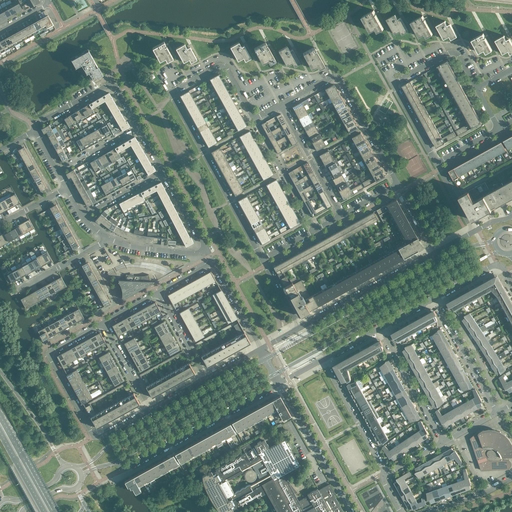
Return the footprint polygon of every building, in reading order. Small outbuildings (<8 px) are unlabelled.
[(19,4),(17,0),(12,3),(14,6),(16,12),(21,9),(19,4)] [(14,6),(12,3),(11,3),(7,5),(9,9),(12,14),(16,12),(14,6)] [(9,9),(7,5),(7,6),(2,8),(4,12),(7,17),(12,14),(9,9)] [(383,26),(376,14),(378,13),(379,13),(378,11),(377,12),(375,13),(374,10),(372,11),(362,17),(371,32),(376,29),(378,32),(384,29),(383,26)] [(407,29),(403,22),(401,17),(398,19),(396,14),(387,19),(395,34),(401,31),(402,35),(409,31),(407,29)] [(48,15),(0,41),(0,42),(5,39),(10,37),(15,34),(19,32),(24,29),(29,26),(34,24),(38,21),(43,19),(48,16),(53,25),(54,25),(48,15)] [(432,32),(425,20),(424,18),(423,15),(421,16),(411,22),(420,37),(425,34),(427,37),(433,34),(432,32)] [(48,27),(49,29),(53,27),(52,25),(53,25),(51,20),(48,16),(43,19),(46,23),(47,25),(48,27)] [(43,30),(45,32),(49,30),(49,29),(48,27),(47,25),(46,23),(43,19),(39,21),(38,21),(41,26),(42,27),(43,30)] [(38,21),(37,22),(34,24),(36,28),(37,30),(38,32),(38,33),(43,30),(42,27),(41,26),(38,21)] [(456,35),(453,28),(450,24),(448,25),(447,23),(445,21),(436,26),(444,39),(449,36),(451,40),(457,36),(456,35)] [(34,24),(30,26),(29,26),(31,31),(32,33),(34,35),(38,33),(38,32),(37,30),(36,28),(34,24)] [(0,54),(1,54),(0,51),(46,26),(47,28),(54,25),(53,25),(52,25),(48,27),(47,25),(42,27),(37,30),(32,33),(28,35),(23,38),(18,41),(13,43),(9,46),(4,48),(0,50),(0,52),(0,53),(1,53),(0,53),(0,54)] [(29,26),(28,27),(24,29),(27,33),(28,35),(29,38),(34,35),(32,33),(31,31),(29,26)] [(24,29),(20,31),(19,32),(22,36),(23,38),(24,40),(29,38),(28,35),(27,33),(24,29)] [(19,32),(18,32),(15,34),(17,39),(18,41),(19,43),(20,43),(24,40),(23,38),(22,36),(19,32)] [(491,48),(486,37),(485,36),(483,33),(482,34),(472,40),(479,53),(485,50),(486,53),(493,50),(491,48)] [(15,34),(11,36),(10,37),(12,41),(13,43),(15,45),(15,46),(20,43),(19,43),(18,41),(17,39),(15,34)] [(511,53),(511,43),(511,42),(509,38),(506,40),(506,38),(504,35),(495,40),(503,54),(508,51),(510,55),(511,53)] [(10,37),(9,37),(5,39),(8,44),(9,46),(10,48),(15,46),(15,45),(13,43),(12,41),(10,37)] [(5,39),(1,42),(0,42),(3,46),(4,48),(5,51),(10,48),(9,46),(8,44),(5,39)] [(166,46),(166,45),(165,44),(164,42),(163,42),(162,43),(161,43),(160,44),(152,48),(160,61),(165,58),(167,62),(173,58),(172,56),(171,55),(166,46)] [(246,49),(243,51),(242,51),(241,49),(242,49),(241,47),(240,45),(239,42),(230,47),(238,61),(243,58),(245,61),(251,58),(250,56),(250,55),(246,49)] [(270,64),(276,61),(274,58),(274,57),(268,46),(267,45),(265,42),(264,43),(263,43),(263,44),(261,44),(254,49),(262,64),(268,61),(270,64)] [(189,52),(188,53),(187,51),(188,50),(187,48),(186,47),(185,44),(176,49),(183,62),(189,59),(191,63),(197,60),(196,58),(196,57),(195,57),(192,51),(192,50),(192,51),(189,52)] [(290,51),(289,49),(287,46),(278,51),(287,66),(292,63),(294,67),(300,63),(299,61),(298,60),(295,53),(294,54),(291,55),(290,56),(290,54),(291,53),(290,51)] [(316,51),(316,50),(314,47),(313,48),(312,48),(312,49),(310,49),(303,54),(311,68),(316,65),(318,69),(324,66),(323,63),(323,62),(316,51)] [(103,75),(98,66),(97,67),(88,49),(71,59),(73,63),(75,66),(76,68),(80,66),(82,68),(83,67),(87,74),(89,73),(91,76),(93,80),(102,75),(103,75)] [(440,71),(452,65),(451,65),(450,65),(448,62),(450,61),(449,60),(447,61),(436,67),(437,67),(440,71)] [(442,76),(454,70),(454,69),(453,70),(451,67),(452,66),(452,65),(440,71),(442,76)] [(445,81),(457,74),(455,75),(454,72),(455,71),(454,70),(442,76),(445,81)] [(458,129),(442,101),(426,73),(424,74),(456,131),(458,129)] [(212,83),(221,79),(218,74),(210,79),(212,83)] [(448,86),(459,79),(458,79),(456,76),(458,76),(457,74),(445,81),(448,86)] [(214,87),(223,82),(221,79),(212,83),(214,87)] [(450,90),(462,84),(462,83),(461,84),(459,81),(460,80),(459,79),(448,86),(450,90)] [(413,86),(411,82),(412,81),(411,81),(402,86),(404,89),(404,88),(406,90),(413,86)] [(216,91),(225,86),(223,82),(214,87),(216,91)] [(327,94),(336,89),(334,84),(325,89),(327,94)] [(453,95),(465,89),(464,88),(463,89),(461,86),(463,85),(462,84),(450,90),(453,95)] [(218,95),(227,90),(225,86),(216,91),(218,95)] [(413,86),(406,90),(404,91),(405,91),(406,94),(407,93),(408,95),(416,91),(413,86)] [(330,98),(339,93),(336,89),(327,94),(330,98)] [(466,94),(464,91),(465,90),(465,89),(453,95),(455,100),(466,94)] [(221,99),(229,94),(227,90),(218,95),(221,99)] [(182,100),(191,95),(189,91),(180,96),(182,100)] [(416,91),(408,95),(406,96),(407,96),(409,98),(410,98),(411,100),(418,95),(416,91)] [(112,97),(109,93),(102,96),(105,101),(112,97)] [(332,102),(341,98),(339,93),(330,98),(332,102)] [(458,105),(470,98),(468,98),(467,95),(468,95),(467,93),(466,94),(455,100),(458,105)] [(223,103),(232,98),(229,94),(221,99),(223,103)] [(184,104),(193,99),(191,95),(182,100),(184,104)] [(421,100),(418,95),(411,100),(409,101),(410,100),(411,103),(412,103),(413,104),(421,100)] [(105,101),(102,96),(96,100),(99,105),(105,101)] [(225,107),(234,102),(232,98),(223,103),(225,107)] [(334,107),(343,102),(341,98),(332,102),(334,107)] [(461,109),(473,103),(472,102),(471,103),(469,100),(471,99),(470,98),(458,105),(461,109)] [(187,108),(195,103),(193,99),(184,104),(187,108)] [(99,105),(96,100),(89,104),(92,109),(99,105)] [(421,100),(413,104),(412,105),(412,106),(413,105),(414,108),(415,107),(416,109),(424,105),(421,100)] [(116,105),(114,101),(107,105),(110,109),(116,105)] [(227,111),(236,106),(234,102),(225,107),(227,111)] [(295,111),(304,106),(302,102),(292,107),(295,111)] [(337,111),(346,106),(343,102),(334,107),(337,111)] [(189,112),(198,107),(195,103),(187,108),(189,112)] [(463,114),(475,108),(475,107),(474,108),(472,105),(473,104),(473,103),(461,109),(463,114)] [(95,114),(92,109),(89,104),(85,106),(91,116),(95,114)] [(119,109),(116,105),(110,109),(112,113),(119,109)] [(426,110),(424,105),(416,109),(414,110),(415,110),(417,112),(418,112),(419,114),(426,110)] [(91,116),(85,106),(81,109),(87,119),(91,116)] [(229,115),(238,110),(236,106),(227,111),(229,115)] [(297,115),(306,110),(304,106),(295,111),(297,115)] [(339,115),(348,111),(346,106),(337,111),(339,115)] [(191,116),(200,111),(198,107),(189,112),(191,116)] [(466,119),(478,112),(476,113),(475,110),(476,109),(475,108),(463,114),(466,119)] [(87,119),(81,109),(77,111),(83,121),(87,119)] [(121,113),(119,109),(112,113),(115,117),(121,113)] [(231,119),(240,114),(238,110),(229,115),(231,119)] [(299,119),(308,114),(306,110),(297,115),(299,119)] [(426,110),(419,114),(417,115),(418,115),(419,117),(420,117),(421,119),(429,114),(426,110)] [(83,121),(77,111),(73,114),(78,123),(83,121)] [(193,119),(202,115),(200,111),(191,116),(193,119)] [(342,120),(350,115),(348,111),(339,115),(342,120)] [(469,124),(480,117),(479,117),(477,114),(478,114),(478,112),(466,119),(469,124)] [(124,118),(121,113),(115,117),(117,122),(124,118)] [(78,123),(73,114),(69,116),(74,126),(78,123)] [(234,123),(242,118),(240,114),(231,119),(234,123)] [(280,147),(282,151),(292,145),(290,141),(294,139),(293,137),(288,127),(281,114),(261,124),(274,147),(275,147),(276,149),(280,147)] [(301,123),(311,118),(308,114),(299,119),(301,123)] [(429,114),(421,119),(420,120),(420,119),(422,122),(423,121),(424,123),(431,119),(429,114)] [(195,123),(204,119),(202,115),(193,119),(195,123)] [(344,124),(353,119),(350,115),(342,120),(344,124)] [(74,126),(69,116),(64,119),(65,120),(70,128),(74,126)] [(458,136),(468,131),(466,127),(470,125),(471,129),(482,123),(480,119),(481,118),(480,117),(469,124),(458,129),(456,131),(458,136)] [(236,127),(245,122),(242,118),(234,123),(236,127)] [(303,127),(313,122),(311,118),(301,123),(303,127)] [(197,127),(206,122),(204,119),(195,123),(197,127)] [(346,128),(355,124),(353,119),(344,124),(346,128)] [(434,124),(431,119),(424,123),(422,124),(422,125),(423,124),(425,127),(425,126),(426,128),(434,124)] [(130,126),(127,121),(126,121),(119,125),(122,131),(130,126)] [(200,131),(208,126),(206,122),(197,127),(200,131)] [(238,131),(247,126),(245,122),(236,127),(238,131)] [(306,131),(315,126),(313,122),(303,127),(306,131)] [(45,133),(55,127),(53,123),(41,129),(44,134),(45,133)] [(349,133),(358,128),(355,124),(346,128),(349,133)] [(434,124),(426,128),(425,129),(426,129),(427,131),(428,131),(429,133),(437,129),(434,124)] [(112,134),(106,125),(102,127),(107,137),(112,135),(112,134)] [(202,135),(211,130),(208,126),(200,131),(202,135)] [(308,135),(317,130),(315,126),(306,131),(308,135)] [(49,136),(58,131),(55,127),(45,133),(46,132),(49,136)] [(107,137),(102,127),(97,129),(103,139),(107,137)] [(103,139),(97,129),(93,132),(99,142),(103,139)] [(439,133),(437,129),(429,133),(427,134),(428,134),(430,136),(431,136),(432,138),(439,133)] [(204,139),(213,134),(211,130),(202,135),(204,139)] [(310,139),(319,134),(317,130),(308,135),(310,139)] [(51,140),(60,135),(58,131),(49,136),(51,140)] [(242,141),(252,135),(250,131),(239,137),(242,141)] [(99,142),(93,132),(89,134),(95,144),(99,142)] [(436,148),(445,143),(443,140),(447,138),(448,141),(457,137),(454,132),(451,133),(442,138),(434,142),(433,143),(434,143),(436,148)] [(354,142),(363,137),(360,133),(352,138),(354,142)] [(439,133),(432,138),(430,139),(431,138),(432,141),(433,140),(434,142),(442,138),(439,133)] [(95,144),(89,134),(85,136),(90,146),(95,144)] [(206,143),(215,138),(213,134),(204,139),(206,143)] [(312,143),(321,138),(319,134),(310,139),(312,143)] [(53,145),(62,140),(60,135),(51,140),(53,145)] [(244,145),(254,139),(252,135),(242,141),(244,145)] [(90,146),(85,136),(81,139),(86,149),(90,146)] [(137,141),(135,136),(128,140),(131,145),(137,141)] [(356,147),(365,142),(363,137),(354,142),(356,147)] [(208,147),(217,142),(215,138),(206,143),(208,147)] [(314,147),(324,142),(321,138),(312,143),(314,147)] [(511,147),(511,144),(508,138),(503,141),(508,149),(511,147)] [(86,149),(81,139),(76,141),(82,151),(86,149)] [(246,149),(256,143),(254,139),(244,145),(246,149)] [(56,149),(65,144),(62,140),(53,145),(56,149)] [(131,145),(128,140),(122,144),(124,149),(131,145)] [(317,151),(326,146),(324,142),(314,147),(317,151)] [(359,151),(368,146),(365,142),(356,147),(359,151)] [(506,151),(501,142),(496,145),(501,153),(506,151)] [(248,152),(258,147),(256,143),(246,149),(248,152)] [(58,153),(67,148),(65,144),(56,149),(58,153)] [(124,149),(122,144),(115,148),(118,153),(124,149)] [(142,149),(140,145),(133,149),(135,153),(142,149)] [(501,153),(496,145),(492,147),(496,156),(501,153)] [(27,152),(26,150),(24,146),(18,150),(15,152),(12,155),(14,159),(18,157),(27,152)] [(361,155),(370,150),(368,146),(359,151),(361,155)] [(213,156),(222,151),(220,147),(211,152),(213,156)] [(250,156),(261,151),(258,147),(248,152),(250,156)] [(496,156),(492,147),(487,150),(492,159),(496,156)] [(60,157),(69,152),(67,148),(58,153),(60,157)] [(121,158),(118,153),(115,148),(111,150),(117,160),(121,158)] [(145,153),(142,149),(135,153),(138,157),(145,153)] [(322,160),(333,153),(331,149),(319,156),(322,160)] [(117,160),(111,150),(107,153),(112,163),(117,160)] [(364,160),(372,155),(370,150),(361,155),(364,160)] [(492,159),(487,150),(482,153),(487,161),(492,159)] [(216,160),(224,155),(222,151),(213,156),(216,160)] [(252,160),(263,155),(261,151),(250,156),(252,160)] [(21,162),(30,157),(27,152),(18,157),(21,162)] [(63,162),(72,157),(69,152),(60,157),(63,162)] [(112,163),(107,153),(103,155),(108,165),(112,163)] [(147,157),(145,153),(138,157),(140,161),(147,157)] [(324,164),(333,159),(335,157),(333,153),(322,160),(324,164)] [(487,161),(482,153),(477,155),(482,164),(487,161)] [(108,165),(103,155),(99,158),(104,167),(108,165)] [(218,164),(227,159),(224,155),(216,160),(218,164)] [(255,164),(265,159),(263,155),(252,160),(255,164)] [(366,164),(375,159),(372,155),(364,160),(366,164)] [(482,164),(477,155),(473,158),(477,166),(482,164)] [(24,167),(33,162),(30,157),(21,162),(24,167)] [(149,162),(147,157),(140,161),(143,166),(149,162)] [(326,168),(335,162),(337,161),(335,157),(333,159),(324,164),(326,168)] [(104,167),(99,158),(94,160),(100,170),(104,167)] [(477,166),(473,158),(468,160),(473,169),(477,166)] [(220,168),(229,163),(227,159),(218,164),(220,168)] [(257,168),(267,163),(265,159),(255,164),(257,168)] [(366,170),(368,168),(377,163),(375,159),(366,164),(364,165),(366,170)] [(100,170),(94,160),(90,163),(96,172),(100,170)] [(473,169),(468,160),(463,163),(468,172),(473,169)] [(328,172),(337,166),(340,165),(337,161),(335,162),(326,168),(328,172)] [(26,172),(36,167),(33,162),(24,167),(26,172)] [(145,170),(153,165),(152,165),(149,162),(143,166),(145,170)] [(332,206),(320,185),(307,162),(298,167),(300,171),(301,171),(305,168),(306,170),(308,174),(304,177),(303,177),(305,181),(306,180),(310,178),(314,184),(309,186),(308,187),(311,190),(316,188),(325,205),(320,207),(322,211),(332,206)] [(222,172),(231,167),(229,163),(220,168),(222,172)] [(259,172),(269,166),(267,163),(257,168),(259,172)] [(371,173),(380,168),(377,163),(368,168),(371,173)] [(468,172),(463,163),(458,166),(463,174),(468,172)] [(156,170),(153,165),(145,170),(148,175),(153,172),(156,170)] [(330,175),(342,169),(340,165),(337,166),(328,172),(330,175)] [(261,176),(271,170),(269,166),(259,172),(261,176)] [(463,174),(458,166),(454,168),(459,177),(463,174)] [(29,177),(38,172),(36,167),(26,172),(29,177)] [(69,177),(80,172),(77,167),(66,174),(69,178),(69,177)] [(224,176),(233,171),(231,167),(222,172),(224,176)] [(305,193),(310,191),(311,190),(308,187),(303,190),(300,184),(304,181),(305,181),(303,177),(302,178),(298,180),(295,174),(299,172),(300,171),(298,167),(288,173),(312,216),(322,211),(320,207),(315,210),(305,193)] [(373,177),(382,172),(380,168),(371,173),(373,177)] [(459,177),(454,168),(449,171),(454,180),(459,177)] [(136,179),(131,169),(126,172),(132,182),(136,179)] [(342,174),(344,173),(342,169),(330,175),(332,179),(342,174)] [(263,180),(273,175),(274,175),(271,170),(261,176),(263,180)] [(226,180),(235,175),(233,171),(224,176),(226,180)] [(32,182),(41,177),(38,172),(29,177),(32,182)] [(73,181),(82,176),(80,172),(69,177),(69,178),(71,177),(73,181)] [(132,182),(126,172),(122,174),(128,184),(132,182)] [(374,182),(385,177),(382,172),(373,177),(362,183),(365,187),(371,184),(370,182),(373,180),(374,182)] [(128,184),(122,174),(118,176),(123,186),(128,184)] [(335,183),(344,178),(342,174),(332,179),(335,183)] [(229,184),(237,179),(235,175),(226,180),(229,184)] [(76,185),(85,180),(82,176),(73,181),(76,185)] [(123,186),(118,176),(114,179),(119,189),(123,186)] [(35,187),(44,182),(41,177),(32,182),(35,187)] [(337,187),(346,182),(344,178),(335,183),(337,187)] [(119,189),(114,179),(110,181),(115,191),(119,189)] [(231,188),(240,183),(237,179),(229,184),(231,188)] [(268,189),(279,183),(276,179),(266,185),(268,189)] [(78,189),(87,184),(85,180),(76,185),(78,189)] [(487,213),(511,198),(511,180),(508,183),(504,185),(499,187),(498,188),(494,190),(493,191),(475,201),(469,191),(467,192),(459,196),(473,220),(480,216),(480,215),(481,214),(482,215),(487,213)] [(115,191),(110,181),(105,183),(111,193),(115,191)] [(339,191),(348,186),(351,185),(349,181),(346,182),(337,187),(339,191)] [(47,188),(45,184),(44,182),(35,187),(37,192),(41,191),(45,189),(46,189),(47,188)] [(163,187),(161,182),(156,184),(154,185),(154,186),(155,187),(157,190),(163,187)] [(489,189),(485,182),(473,189),(476,196),(489,189)] [(111,193),(105,183),(101,186),(106,196),(111,193)] [(233,192),(242,187),(240,183),(231,188),(233,192)] [(271,193),(281,187),(279,183),(268,189),(271,193)] [(80,193),(89,188),(87,184),(78,189),(80,193)] [(343,199),(353,194),(351,192),(355,190),(356,192),(363,188),(361,184),(350,190),(341,195),(343,199)] [(154,186),(154,185),(150,188),(148,189),(148,190),(150,194),(157,190),(155,187),(154,186)] [(341,195),(350,190),(348,186),(339,191),(341,195)] [(235,196),(244,191),(242,187),(233,192),(235,196)] [(273,197),(283,191),(281,187),(271,193),(273,197)] [(82,198),(91,193),(89,188),(80,193),(82,198)] [(148,189),(143,191),(141,192),(142,194),(143,197),(150,194),(148,190),(148,189)] [(275,201),(285,195),(283,191),(273,197),(275,201)] [(145,199),(143,197),(142,194),(141,192),(136,195),(140,202),(142,204),(142,205),(146,202),(146,201),(145,199)] [(85,202),(94,197),(91,193),(82,198),(85,202)] [(19,201),(15,194),(10,197),(15,206),(17,205),(16,204),(19,202),(19,201)] [(140,202),(136,195),(132,197),(136,204),(137,207),(142,205),(142,204),(140,202)] [(277,205),(287,199),(285,195),(275,201),(277,205)] [(240,205),(249,200),(247,196),(238,201),(240,205)] [(15,206),(10,197),(5,199),(10,209),(15,206)] [(87,206),(96,201),(94,197),(85,202),(87,206)] [(136,204),(132,197),(128,199),(132,206),(133,209),(137,207),(136,204)] [(10,209),(5,199),(0,202),(5,211),(10,209)] [(132,206),(128,199),(124,201),(127,208),(129,211),(133,209),(132,206)] [(279,209),(289,203),(287,199),(277,205),(279,209)] [(381,214),(388,210),(399,205),(400,204),(399,203),(398,203),(396,199),(376,210),(383,223),(385,221),(381,214)] [(155,213),(149,202),(149,203),(147,200),(146,201),(146,202),(147,204),(152,214),(155,213)] [(242,209),(251,204),(249,200),(240,205),(242,209)] [(127,208),(124,201),(119,204),(123,210),(124,214),(129,211),(127,208)] [(281,213),(292,207),(289,203),(279,209),(281,213)] [(59,210),(58,208),(56,204),(50,208),(47,210),(50,215),(59,210)] [(244,213),(253,208),(251,204),(242,209),(244,213)] [(391,215),(401,209),(402,210),(403,209),(402,207),(401,208),(399,205),(388,210),(391,215)] [(284,217),(294,211),(292,207),(281,213),(284,217)] [(247,217),(256,212),(253,208),(244,213),(247,217)] [(394,220),(404,214),(406,214),(405,212),(403,213),(402,210),(401,209),(391,215),(394,220)] [(53,220),(62,215),(59,210),(50,215),(53,220)] [(101,222),(108,214),(104,211),(95,221),(99,224),(101,222)] [(286,221),(296,215),(294,211),(284,217),(286,221)] [(249,220),(258,216),(256,212),(247,217),(249,220)] [(379,221),(373,212),(371,213),(371,214),(369,215),(373,223),(378,221),(379,221)] [(105,225),(111,217),(109,216),(108,214),(101,222),(103,224),(105,225)] [(373,223),(369,215),(368,214),(368,215),(366,216),(366,217),(364,218),(369,226),(373,223)] [(396,225),(407,219),(408,218),(407,217),(406,217),(404,214),(394,220),(396,225)] [(56,225),(65,220),(62,215),(53,220),(56,225)] [(288,225),(298,219),(296,215),(286,221),(288,225)] [(251,224),(260,219),(258,216),(249,220),(251,224)] [(369,226),(364,218),(363,216),(364,217),(361,219),(362,220),(360,221),(364,228),(369,226)] [(109,228),(115,220),(113,218),(111,217),(105,225),(107,227),(109,228)] [(253,228),(262,223),(260,219),(251,224),(253,228)] [(290,229),(300,223),(298,219),(288,225),(279,230),(281,234),(287,231),(286,228),(289,226),(290,229)] [(364,228),(360,221),(359,219),(359,220),(356,221),(357,222),(355,223),(359,231),(364,228)] [(399,229),(409,224),(411,223),(410,221),(409,222),(407,219),(396,225),(399,229)] [(34,228),(30,221),(30,220),(26,222),(26,221),(24,222),(29,231),(34,228),(34,229),(34,228)] [(58,230),(67,225),(65,220),(56,225),(58,230)] [(113,231),(118,222),(116,221),(115,220),(109,228),(111,230),(113,231)] [(29,231),(24,222),(19,225),(19,226),(24,234),(29,231)] [(117,233),(122,224),(121,224),(118,222),(113,231),(115,232),(117,233)] [(359,231),(355,223),(354,222),(352,224),(352,225),(350,226),(354,233),(359,231)] [(255,232),(264,227),(262,223),(253,228),(255,232)] [(122,236),(126,226),(124,225),(122,224),(117,233),(120,235),(122,236)] [(354,233),(350,226),(349,224),(349,225),(347,227),(345,228),(350,236),(354,233)] [(401,234),(412,228),(412,229),(413,228),(412,226),(411,227),(409,224),(399,229),(401,234)] [(24,234),(19,226),(19,225),(14,228),(19,237),(24,234)] [(61,235),(70,230),(67,225),(58,230),(61,235)] [(127,237),(130,228),(129,227),(126,226),(122,236),(124,236),(127,237)] [(258,236),(266,231),(264,227),(255,232),(258,236)] [(350,236),(345,228),(345,227),(344,227),(345,228),(342,229),(343,230),(341,231),(345,239),(350,236)] [(19,237),(14,228),(9,230),(9,231),(14,239),(19,237)] [(404,239),(415,233),(416,233),(415,231),(414,232),(412,229),(412,228),(401,234),(404,239)] [(345,239),(341,231),(340,229),(340,230),(337,232),(338,233),(336,234),(340,241),(345,239)] [(14,239),(9,231),(9,230),(4,233),(9,242),(14,239)] [(64,240),(73,235),(70,230),(61,235),(57,237),(60,242),(64,240)] [(272,239),(271,236),(274,235),(276,237),(280,234),(278,230),(269,235),(271,239),(272,239)] [(260,240),(269,235),(266,231),(258,236),(260,240)] [(340,241),(336,234),(335,232),(335,233),(333,234),(333,235),(331,236),(335,244),(340,241)] [(9,242),(4,233),(0,235),(0,237),(4,245),(9,242)] [(406,243),(417,237),(417,238),(419,237),(418,236),(416,236),(415,233),(404,239),(406,243)] [(67,245),(76,240),(73,235),(64,240),(67,245)] [(262,244),(271,239),(269,235),(260,240),(262,244)] [(335,244),(331,236),(330,235),(331,236),(328,237),(328,238),(327,239),(331,247),(335,244)] [(194,243),(191,237),(190,238),(183,241),(185,244),(185,246),(186,246),(186,247),(192,243),(194,243)] [(331,247),(327,239),(326,237),(325,237),(326,238),(323,240),(324,241),(322,242),(326,249),(331,247)] [(423,248),(422,247),(424,246),(420,241),(419,241),(417,238),(417,237),(406,243),(400,247),(399,244),(396,245),(398,248),(404,258),(423,248)] [(79,246),(77,242),(76,240),(67,245),(63,247),(65,252),(69,250),(73,248),(73,249),(79,246)] [(326,249),(322,242),(321,240),(321,241),(318,242),(319,243),(317,244),(321,252),(326,249)] [(321,252),(317,244),(316,242),(316,243),(314,245),(314,246),(312,247),(317,254),(321,252)] [(317,254),(312,247),(311,245),(312,246),(309,247),(309,248),(308,249),(312,257),(317,254)] [(312,257),(308,249),(307,248),(306,248),(307,249),(304,250),(305,251),(303,252),(307,260),(312,257)] [(404,258),(398,248),(393,251),(399,261),(402,259),(403,261),(405,260),(404,258)] [(307,260),(303,252),(302,250),(302,251),(299,253),(300,254),(298,255),(302,262),(307,260)] [(51,259),(47,251),(47,252),(42,254),(47,264),(49,263),(48,261),(51,260),(51,259)] [(399,261),(393,251),(389,253),(394,264),(395,264),(398,262),(398,263),(400,262),(399,261)] [(302,262),(298,255),(297,253),(297,254),(295,255),(295,256),(293,257),(298,265),(302,262)] [(394,264),(389,253),(384,256),(389,266),(390,266),(393,264),(394,266),(395,265),(395,264),(394,264)] [(47,264),(42,254),(37,257),(42,266),(47,264)] [(298,265),(293,257),(292,256),(293,257),(290,258),(290,259),(289,260),(293,267),(298,265)] [(389,266),(384,256),(379,258),(385,269),(388,267),(389,268),(391,267),(390,266),(389,266)] [(42,266),(37,257),(32,260),(37,269),(42,266)] [(293,267),(289,260),(288,258),(287,258),(288,259),(285,261),(286,261),(284,262),(288,270),(293,267)] [(385,269),(379,258),(374,261),(380,272),(380,271),(384,270),(384,271),(386,270),(385,269)] [(37,269),(32,260),(27,263),(32,272),(37,269)] [(288,270),(284,262),(283,261),(283,262),(281,263),(281,264),(279,265),(283,273),(288,270)] [(380,272),(374,261),(369,264),(375,274),(376,274),(379,272),(380,274),(381,273),(380,271),(380,272)] [(91,268),(90,266),(88,262),(82,265),(82,266),(79,268),(81,273),(91,268)] [(32,272),(27,263),(22,265),(27,275),(32,272)] [(283,273),(279,265),(278,263),(278,264),(273,267),(278,276),(283,273)] [(375,274),(369,264),(365,266),(371,277),(374,275),(375,276),(376,275),(376,274),(375,274)] [(27,275),(22,265),(17,268),(22,277),(27,275)] [(371,277),(365,266),(360,269),(366,279),(369,277),(370,279),(372,278),(371,277)] [(22,277),(17,268),(12,271),(17,280),(22,277)] [(84,278),(94,273),(91,268),(81,273),(84,278)] [(366,279),(360,269),(355,272),(361,282),(365,280),(365,281),(367,281),(366,279)] [(17,280),(12,271),(7,274),(7,273),(7,274),(4,275),(8,283),(11,281),(12,283),(17,280)] [(216,281),(211,272),(211,271),(206,274),(206,275),(211,284),(216,281)] [(361,282),(355,272),(350,274),(356,285),(357,284),(360,283),(361,284),(362,283),(361,282)] [(87,283),(97,278),(94,273),(84,278),(87,283)] [(290,285),(283,273),(278,276),(283,285),(285,284),(286,287),(290,285)] [(125,280),(122,280),(118,280),(119,280),(118,282),(118,281),(118,282),(119,283),(120,284),(120,285),(121,286),(121,287),(121,288),(122,289),(122,290),(122,291),(122,292),(122,293),(122,294),(122,295),(122,296),(122,297),(122,298),(122,297),(123,299),(152,283),(153,283),(154,282),(155,282),(154,282),(153,282),(151,282),(150,281),(149,281),(148,281),(148,275),(149,275),(148,275),(147,275),(146,275),(145,276),(143,276),(142,276),(141,276),(140,276),(139,276),(138,276),(137,276),(136,276),(135,276),(134,276),(131,277),(130,277),(129,276),(130,276),(130,275),(129,275),(128,275),(127,275),(126,274),(126,275),(125,280)] [(211,284),(206,275),(206,274),(201,277),(201,278),(206,286),(211,284)] [(356,285),(350,274),(346,277),(352,287),(355,285),(356,287),(357,286),(357,284),(356,285)] [(504,288),(501,282),(497,275),(490,279),(488,280),(491,291),(497,297),(505,290),(505,289),(504,288)] [(66,287),(62,279),(61,277),(56,280),(61,289),(66,287)] [(206,286),(201,278),(201,277),(196,279),(197,280),(201,289),(206,286)] [(352,287),(346,277),(341,279),(347,290),(350,288),(351,289),(353,288),(352,287)] [(90,288),(99,283),(97,278),(87,283),(90,288)] [(201,289),(197,280),(196,279),(191,282),(192,283),(197,291),(201,289)] [(347,290),(341,279),(336,282),(342,293),(342,292),(346,291),(346,292),(348,291),(347,290)] [(61,289),(56,280),(51,283),(51,284),(56,292),(61,289)] [(316,300),(313,295),(310,297),(301,280),(285,289),(289,295),(300,316),(314,308),(311,303),(316,300)] [(491,291),(488,280),(486,282),(483,283),(487,293),(491,291)] [(197,291),(192,283),(191,282),(187,285),(192,294),(197,291)] [(342,293),(336,282),(332,285),(337,295),(338,295),(341,293),(342,294),(343,294),(342,292),(342,293)] [(56,292),(51,284),(51,283),(46,285),(51,295),(56,292)] [(92,293),(102,288),(99,283),(90,288),(92,293)] [(487,293),(483,283),(481,285),(478,285),(478,286),(482,296),(487,293)] [(51,295),(46,285),(41,288),(41,289),(46,298),(51,295)] [(192,294),(187,285),(182,287),(183,288),(187,297),(192,294)] [(337,295),(332,285),(327,287),(333,298),(336,296),(337,297),(338,296),(338,295),(337,295)] [(482,296),(478,286),(476,287),(473,288),(474,288),(477,299),(482,296)] [(187,297),(183,288),(182,287),(177,290),(178,291),(183,299),(187,297)] [(333,298),(327,287),(322,290),(328,300),(331,298),(332,300),(334,299),(333,298)] [(46,298),(41,289),(41,288),(36,291),(41,300),(46,298)] [(95,298),(105,293),(102,288),(92,293),(95,298)] [(477,299),(474,288),(471,290),(469,291),(472,301),(477,299)] [(224,295),(221,289),(220,290),(221,290),(212,295),(215,300),(224,295)] [(183,299),(178,291),(177,290),(173,292),(173,293),(178,302),(183,299)] [(328,300),(322,290),(317,292),(323,303),(324,303),(327,301),(327,302),(329,301),(328,300)] [(500,301),(508,295),(508,294),(507,292),(505,290),(497,297),(500,301)] [(41,300),(36,291),(31,294),(31,295),(36,303),(41,300)] [(472,301),(469,291),(466,293),(464,293),(464,294),(467,304),(472,301)] [(178,302),(173,293),(173,292),(168,295),(173,305),(178,302)] [(323,303),(317,292),(313,295),(316,300),(318,306),(322,304),(323,305),(324,304),(324,303),(323,303)] [(98,303),(108,298),(105,293),(95,298),(98,303)] [(36,303),(31,295),(31,294),(26,296),(31,306),(36,303)] [(467,304),(464,294),(461,295),(459,296),(462,307),(467,304)] [(218,304),(226,300),(224,295),(215,300),(218,304)] [(502,306),(510,299),(511,299),(509,297),(508,295),(500,301),(502,306)] [(31,306),(26,296),(21,299),(26,309),(31,306)] [(462,307),(459,296),(456,298),(454,299),(457,309),(462,307)] [(111,304),(109,300),(108,298),(98,303),(101,308),(104,306),(105,307),(111,304)] [(457,309),(454,299),(447,303),(449,308),(451,307),(452,308),(452,309),(453,310),(454,311),(457,309)] [(505,311),(511,305),(511,302),(510,299),(502,306),(505,311)] [(220,309),(229,304),(226,300),(218,304),(220,309)] [(161,312),(156,303),(155,302),(150,305),(151,305),(156,315),(161,312),(161,313),(161,312)] [(223,314),(231,309),(229,304),(220,309),(223,314)] [(156,315),(151,305),(150,305),(146,307),(146,308),(151,318),(156,315)] [(151,318),(146,308),(146,307),(141,310),(141,311),(147,320),(151,318)] [(191,313),(188,308),(179,313),(182,318),(191,313)] [(83,317),(79,309),(78,309),(73,312),(79,321),(81,320),(80,319),(83,317)] [(225,319),(234,314),(231,309),(223,314),(225,319)] [(147,320),(141,311),(141,310),(136,312),(137,313),(142,323),(147,320)] [(436,317),(435,316),(437,315),(434,310),(430,313),(427,313),(428,314),(431,324),(437,321),(437,320),(436,318),(436,317)] [(196,320),(206,315),(204,311),(194,317),(196,320)] [(79,321),(73,312),(68,314),(73,323),(74,324),(77,322),(79,321)] [(142,323),(137,313),(136,312),(131,315),(132,316),(137,325),(142,323)] [(185,322),(194,317),(191,313),(182,318),(185,322)] [(465,324),(473,318),(470,313),(464,316),(465,317),(462,320),(465,324)] [(73,323),(68,314),(63,317),(69,327),(71,326),(74,324),(73,323)] [(237,319),(234,314),(225,319),(228,323),(237,319)] [(431,324),(428,314),(425,315),(423,316),(426,327),(431,324)] [(137,325),(132,316),(131,315),(127,318),(127,319),(132,328),(137,325)] [(426,327),(423,316),(420,318),(418,319),(421,329),(426,327)] [(69,327),(63,317),(58,320),(63,329),(64,330),(67,328),(69,327)] [(187,327),(196,322),(194,317),(185,322),(187,327)] [(132,328),(127,319),(127,318),(122,320),(122,321),(128,331),(132,328)] [(468,329),(477,323),(473,318),(465,324),(468,329)] [(421,329),(418,319),(415,321),(413,321),(413,322),(416,332),(421,329)] [(63,329),(58,320),(53,323),(59,332),(61,331),(64,330),(63,329)] [(128,331),(122,321),(122,320),(117,323),(118,324),(123,333),(128,331)] [(244,332),(238,320),(237,320),(238,321),(233,323),(234,325),(239,335),(244,332)] [(157,332),(167,326),(164,321),(154,327),(157,332)] [(190,332),(199,327),(196,322),(187,327),(190,332)] [(416,332),(413,322),(411,323),(408,324),(408,325),(412,335),(416,332)] [(59,332),(53,323),(48,326),(53,334),(54,335),(57,333),(59,332)] [(123,333),(118,324),(117,323),(112,326),(118,336),(123,333)] [(471,333),(480,328),(477,323),(468,329),(471,333)] [(412,335),(408,325),(406,326),(403,327),(407,337),(412,335)] [(53,334),(48,326),(43,328),(49,338),(51,337),(54,335),(53,334)] [(159,336),(169,331),(167,326),(157,332),(159,336)] [(193,337),(202,332),(199,327),(190,332),(193,337)] [(407,337),(403,327),(401,329),(398,329),(399,330),(402,340),(407,337)] [(49,338),(43,328),(39,331),(38,331),(40,335),(43,341),(47,339),(49,338)] [(474,337),(483,332),(480,328),(471,333),(474,337)] [(434,339),(444,334),(441,329),(438,330),(438,331),(432,335),(434,339)] [(402,340),(399,330),(391,334),(394,338),(395,338),(396,339),(397,340),(398,341),(398,342),(399,342),(402,340)] [(162,341),(172,336),(169,331),(159,336),(162,341)] [(106,343),(100,333),(100,332),(100,333),(95,335),(95,336),(98,340),(101,346),(105,343),(106,343)] [(195,342),(204,337),(202,332),(193,337),(195,342)] [(250,342),(248,339),(244,332),(239,335),(245,345),(245,346),(250,343),(250,342)] [(477,342),(486,337),(483,332),(474,337),(477,342)] [(436,343),(446,338),(444,334),(434,339),(436,343)] [(98,340),(95,336),(95,335),(90,338),(91,339),(93,343),(96,348),(101,346),(98,340)] [(239,335),(234,338),(240,348),(245,345),(239,335)] [(165,346),(175,340),(172,336),(162,341),(165,346)] [(480,347),(488,341),(486,337),(477,342),(480,347)] [(93,343),(91,339),(90,338),(85,340),(86,341),(88,345),(91,351),(96,348),(93,343)] [(127,348),(137,343),(134,338),(124,343),(127,348)] [(240,348),(234,338),(230,340),(236,351),(240,348)] [(439,347),(447,342),(448,342),(446,338),(436,343),(439,347)] [(88,345),(86,341),(85,340),(81,343),(81,344),(83,348),(87,353),(91,351),(88,345)] [(167,351),(177,345),(175,340),(165,346),(167,351)] [(236,351),(230,340),(225,343),(231,353),(236,351)] [(382,346),(382,345),(381,345),(383,344),(381,340),(379,341),(376,342),(374,343),(377,354),(383,350),(383,349),(383,348),(382,347),(382,346)] [(483,351),(491,346),(488,341),(480,347),(483,351)] [(441,351),(450,346),(448,342),(447,342),(439,347),(441,351)] [(83,348),(81,344),(81,343),(76,346),(77,347),(79,350),(82,356),(87,353),(83,348)] [(129,353),(139,348),(137,343),(127,348),(129,353)] [(231,353),(225,343),(220,345),(226,356),(231,353)] [(377,354),(374,343),(371,345),(369,346),(372,356),(377,354)] [(170,356),(180,350),(177,345),(167,351),(170,356)] [(226,356),(220,345),(216,348),(221,358),(226,356)] [(405,355),(414,350),(412,345),(405,347),(405,349),(403,351),(405,355)] [(79,350),(77,347),(76,346),(71,348),(72,349),(74,353),(77,359),(82,356),(79,350)] [(372,356),(369,346),(367,348),(364,348),(364,349),(367,359),(372,356)] [(443,355),(452,350),(453,350),(450,346),(441,351),(443,355)] [(486,356),(494,351),(491,346),(483,351),(486,356)] [(74,353),(72,349),(71,348),(67,351),(67,352),(69,356),(72,361),(77,359),(74,353)] [(132,358),(142,352),(139,348),(129,353),(132,358)] [(221,358),(216,348),(211,351),(217,361),(221,358)] [(367,359),(364,349),(362,350),(359,351),(359,352),(363,362),(367,359)] [(408,360),(417,355),(414,350),(405,355),(408,360)] [(445,359),(455,354),(453,350),(452,350),(443,355),(445,359)] [(69,356),(67,352),(67,351),(62,353),(62,354),(64,358),(68,364),(72,361),(69,356)] [(217,361),(211,351),(206,353),(212,364),(217,361)] [(489,361),(497,355),(494,351),(486,356),(489,361)] [(101,362),(111,357),(110,355),(109,352),(108,352),(99,357),(101,362)] [(135,362),(145,357),(142,352),(132,358),(135,362)] [(363,362),(359,352),(357,353),(354,354),(355,354),(358,364),(363,362)] [(64,358),(62,354),(62,353),(57,356),(63,367),(63,366),(68,364),(64,358)] [(212,364),(206,353),(201,356),(207,367),(212,364)] [(358,364),(355,354),(352,356),(350,356),(350,357),(353,367),(358,364)] [(448,363),(456,358),(457,358),(455,354),(445,359),(448,363)] [(410,365),(420,359),(417,355),(408,360),(410,365)] [(491,365),(500,360),(497,355),(489,361),(491,365)] [(113,362),(114,362),(112,359),(111,357),(101,362),(104,367),(113,362)] [(137,367),(147,362),(145,357),(135,362),(137,367)] [(450,367),(459,362),(457,358),(456,358),(448,363),(450,367)] [(351,380),(348,370),(345,359),(333,366),(337,372),(342,382),(347,381),(348,382),(351,380)] [(413,369),(422,364),(420,359),(410,365),(413,369)] [(382,370),(391,365),(389,360),(386,362),(385,362),(380,367),(382,370)] [(494,370),(503,365),(500,360),(491,365),(494,370)] [(107,372),(117,366),(116,364),(114,362),(113,362),(104,367),(107,372)] [(141,372),(150,367),(147,362),(137,367),(140,372),(141,372)] [(452,371),(461,366),(459,362),(450,367),(452,371)] [(195,374),(191,366),(189,363),(184,366),(190,377),(195,374)] [(416,374),(425,369),(422,364),(413,369),(416,374)] [(384,374),(394,369),(391,365),(382,370),(384,374)] [(506,370),(504,367),(503,365),(494,370),(497,374),(500,373),(501,374),(506,370)] [(118,372),(119,371),(118,368),(117,366),(107,372),(109,376),(118,372)] [(190,377),(184,366),(179,368),(185,379),(190,377)] [(454,375),(464,370),(461,366),(452,371),(454,375)] [(185,379),(179,368),(174,371),(180,382),(185,379)] [(76,377),(79,374),(77,369),(73,372),(67,375),(70,380),(76,377)] [(386,378),(395,374),(396,373),(394,369),(384,374),(386,378)] [(418,379),(428,374),(425,369),(416,374),(418,379)] [(456,379),(465,374),(466,374),(464,370),(454,375),(456,379)] [(112,381),(122,376),(121,374),(119,371),(118,372),(109,376),(112,381)] [(180,382),(174,371),(170,373),(176,384),(180,382)] [(176,384),(170,373),(165,376),(171,387),(176,384)] [(389,383),(398,377),(396,373),(395,374),(386,378),(389,383)] [(78,381),(82,379),(79,374),(76,377),(70,380),(73,384),(78,381)] [(421,384),(430,378),(428,374),(418,379),(421,384)] [(459,383),(468,378),(466,374),(465,374),(456,379),(459,383)] [(511,391),(511,387),(509,381),(507,382),(504,378),(505,376),(504,374),(499,378),(506,390),(507,389),(509,392),(511,391)] [(123,381),(125,381),(123,378),(122,376),(112,381),(115,386),(123,381)] [(171,387),(165,376),(160,379),(166,390),(171,387)] [(391,387),(400,382),(400,381),(398,377),(389,383),(391,387)] [(424,388),(433,383),(430,378),(421,384),(424,388)] [(461,387),(470,382),(468,378),(459,383),(461,387)] [(81,386),(85,384),(82,379),(78,381),(73,384),(75,389),(81,386)] [(166,390),(160,379),(156,381),(162,392),(166,390)] [(162,392),(156,381),(151,384),(157,395),(162,392)] [(349,390),(359,385),(357,381),(350,384),(349,384),(347,386),(349,390)] [(393,391),(402,385),(400,381),(400,382),(391,387),(393,391)] [(473,387),(471,384),(470,382),(461,387),(463,391),(470,389),(471,389),(473,387)] [(426,393),(436,388),(433,383),(424,388),(426,393)] [(83,391),(87,389),(85,384),(81,386),(75,389),(78,394),(83,391)] [(157,395),(151,384),(146,386),(152,398),(157,395)] [(351,394),(361,389),(359,385),(349,390),(351,394)] [(395,395),(404,390),(405,389),(402,385),(393,391),(395,395)] [(429,398),(438,393),(436,388),(426,393),(429,398)] [(86,395),(90,393),(87,389),(83,391),(78,394),(80,399),(81,398),(86,395)] [(354,399),(363,393),(361,389),(351,394),(354,399)] [(397,399),(407,393),(405,389),(404,390),(395,395),(397,399)] [(482,402),(476,389),(473,390),(475,398),(473,399),(478,408),(482,406),(481,403),(482,402)] [(89,400),(93,398),(90,393),(86,395),(81,398),(80,399),(83,404),(83,403),(89,400)] [(140,404),(135,397),(133,393),(129,396),(135,407),(140,404)] [(356,403),(366,398),(363,393),(354,399),(356,403)] [(400,403),(409,398),(409,397),(407,393),(397,399),(400,403)] [(432,403),(441,398),(438,393),(429,398),(432,403)] [(291,415),(286,407),(280,395),(272,400),(278,411),(283,420),(290,415),(291,415)] [(135,407),(129,396),(124,399),(130,410),(135,407)] [(402,407),(411,402),(409,397),(409,398),(400,403),(402,407)] [(358,407),(368,402),(366,398),(356,403),(358,407)] [(444,403),(441,398),(432,403),(434,407),(437,406),(438,407),(444,403)] [(130,410),(124,399),(119,401),(125,412),(130,410)] [(478,408),(473,399),(468,401),(473,411),(478,408)] [(278,411),(272,400),(271,400),(272,400),(268,403),(267,402),(267,403),(273,413),(278,411)] [(125,412),(119,401),(114,404),(120,415),(125,412)] [(473,411),(468,401),(463,404),(469,413),(473,411)] [(89,402),(84,405),(85,407),(91,417),(96,414),(90,404),(89,402)] [(361,411),(370,406),(368,402),(358,407),(361,411)] [(404,411),(413,406),(414,406),(411,402),(402,407),(404,411)] [(273,413),(267,403),(266,403),(267,403),(263,406),(262,405),(268,416),(273,413)] [(120,415),(114,404),(110,406),(116,417),(120,415)] [(469,413),(463,404),(459,406),(464,416),(469,413)] [(268,416),(262,405),(261,406),(262,406),(258,408),(257,408),(263,419),(268,416)] [(116,417),(110,406),(105,409),(111,420),(116,417)] [(363,416),(373,410),(370,406),(361,411),(363,416)] [(406,415),(416,410),(414,406),(413,406),(404,411),(406,415)] [(464,416),(459,406),(454,409),(459,419),(464,416)] [(263,419),(257,408),(256,408),(257,409),(253,411),(252,411),(258,422),(263,419)] [(111,420),(105,409),(100,412),(106,423),(111,420)] [(459,419),(454,409),(449,412),(455,421),(459,419)] [(365,420),(375,415),(373,410),(363,416),(365,420)] [(409,419),(417,414),(418,414),(416,410),(406,415),(409,419)] [(450,424),(445,414),(442,416),(438,410),(435,412),(442,424),(444,423),(446,426),(450,424)] [(258,422),(252,411),(251,411),(252,412),(248,414),(247,413),(247,414),(253,425),(258,422)] [(100,412),(96,414),(102,425),(106,423),(100,412)] [(455,421),(449,412),(445,414),(450,424),(455,421)] [(102,425),(96,414),(91,417),(97,428),(102,425)] [(253,425),(247,414),(243,417),(242,416),(248,427),(253,425)] [(421,418),(419,415),(418,414),(417,414),(409,419),(411,422),(417,420),(418,420),(421,418)] [(368,424),(377,419),(375,415),(365,420),(368,424)] [(248,427),(242,416),(242,417),(238,419),(237,419),(243,430),(248,427)] [(243,430),(237,419),(237,420),(233,422),(232,422),(238,433),(243,430)] [(370,428),(380,423),(377,419),(368,424),(370,428)] [(426,431),(421,421),(418,423),(421,430),(419,431),(424,440),(428,437),(426,432),(426,431)] [(236,434),(230,423),(230,424),(226,426),(225,425),(225,426),(231,437),(236,434)] [(372,432),(382,427),(380,423),(370,428),(372,432)] [(231,437),(225,426),(221,429),(220,428),(226,439),(231,437)] [(375,437),(384,431),(382,427),(372,432),(375,437)] [(226,439),(220,428),(220,429),(216,431),(215,431),(221,442),(226,439)] [(511,445),(511,446),(511,445),(511,444),(509,441),(509,440),(509,439),(505,436),(505,435),(501,433),(500,432),(495,431),(495,430),(490,431),(489,430),(484,431),(483,430),(479,433),(478,432),(470,438),(471,439),(471,440),(481,470),(507,469),(508,469),(509,469),(509,468),(510,468),(510,467),(511,467),(511,466),(511,465),(511,464),(511,463),(511,462),(510,462),(510,461),(509,461),(509,460),(508,460),(507,460),(505,460),(505,457),(511,457),(511,445)] [(221,442),(215,431),(215,432),(211,434),(210,434),(216,445),(221,442)] [(377,441),(387,436),(384,431),(375,437),(377,441)] [(424,440),(419,431),(414,434),(420,443),(424,440)] [(216,445),(210,434),(210,435),(206,437),(205,437),(211,448),(216,445)] [(420,443),(414,434),(410,437),(415,446),(420,443)] [(383,443),(389,439),(387,436),(377,441),(380,446),(383,444),(383,443)] [(211,448),(205,437),(201,440),(200,439),(206,450),(211,448)] [(415,446),(410,437),(405,441),(411,449),(415,446)] [(206,450),(200,439),(200,440),(196,442),(195,442),(201,453),(206,450)] [(343,511),(334,495),(335,494),(330,485),(329,486),(328,485),(318,490),(317,489),(307,494),(308,496),(302,499),(298,501),(298,500),(294,494),(291,489),(288,483),(289,483),(289,482),(288,483),(284,475),(299,466),(298,463),(298,462),(300,461),(301,461),(300,460),(297,454),(294,456),(293,455),(292,453),(293,453),(293,452),(292,453),(291,450),(290,450),(291,449),(293,448),(294,448),(290,441),(289,441),(290,441),(287,442),(286,443),(285,439),(269,448),(269,447),(267,443),(267,444),(265,441),(264,440),(261,442),(261,441),(257,442),(256,440),(242,447),(245,453),(215,469),(216,471),(211,473),(210,472),(208,473),(207,474),(207,473),(203,476),(202,476),(202,477),(202,479),(202,480),(203,481),(203,482),(203,483),(203,484),(204,485),(204,487),(205,488),(206,489),(208,494),(209,496),(209,497),(210,499),(212,502),(214,505),(215,507),(216,508),(217,510),(218,510),(219,511),(232,511),(232,510),(236,508),(237,509),(242,506),(247,503),(257,498),(262,495),(267,492),(267,493),(272,501),(278,511),(277,511),(343,511)] [(411,449),(405,441),(401,444),(406,452),(411,449)] [(201,453),(195,442),(195,443),(191,445),(190,445),(196,456),(201,453)] [(406,452),(401,444),(396,447),(402,455),(406,452)] [(196,456),(190,445),(190,446),(186,448),(185,448),(191,459),(196,456)] [(397,458),(392,450),(390,451),(385,446),(382,448),(388,456),(390,456),(394,460),(397,458)] [(402,455),(396,447),(392,450),(397,458),(402,455)] [(191,459),(185,448),(181,451),(180,450),(180,451),(186,461),(191,459)] [(463,465),(457,453),(455,452),(452,448),(448,450),(453,459),(454,458),(461,466),(463,465)] [(453,459),(448,450),(443,453),(443,454),(448,462),(453,459)] [(186,461),(180,451),(176,453),(175,453),(181,464),(186,461)] [(448,462),(443,454),(443,453),(438,456),(443,464),(448,462)] [(179,465),(173,454),(173,455),(169,457),(168,457),(174,468),(179,465)] [(443,464),(438,456),(434,458),(434,459),(438,467),(443,464)] [(174,468),(168,457),(168,458),(164,460),(163,460),(169,471),(174,468)] [(438,467),(434,459),(434,458),(429,461),(434,470),(438,467)] [(169,471),(163,460),(163,461),(159,463),(159,462),(158,463),(164,474),(169,471)] [(434,470),(429,461),(424,463),(424,464),(429,472),(434,470)] [(164,474),(158,463),(154,466),(154,465),(153,465),(159,476),(164,474)] [(429,472),(424,464),(424,463),(419,466),(424,475),(429,472)] [(159,476),(153,465),(153,466),(149,468),(148,468),(154,479),(159,476)] [(424,475),(419,466),(415,468),(416,473),(415,474),(419,478),(424,475)] [(154,479),(148,468),(148,469),(144,471),(143,471),(149,482),(154,479)] [(149,482),(143,471),(143,472),(139,474),(139,473),(138,474),(144,485),(149,482)] [(405,479),(412,473),(411,471),(398,478),(398,479),(394,483),(396,487),(406,481),(405,479)] [(144,485),(138,474),(134,477),(134,476),(133,476),(139,487),(144,485)] [(139,487),(133,476),(133,477),(128,480),(125,481),(127,486),(129,485),(130,488),(132,487),(135,492),(140,489),(139,487)] [(466,490),(463,480),(458,482),(461,492),(466,490)] [(399,491),(408,486),(406,481),(396,487),(399,491)] [(461,492),(458,482),(452,484),(456,494),(461,492)] [(289,483),(288,483),(291,489),(294,494),(297,492),(289,483)] [(456,494),(452,484),(447,486),(451,496),(456,494)] [(401,496),(411,491),(408,486),(399,491),(401,496)] [(451,496),(447,486),(442,488),(446,498),(451,496)] [(446,498),(442,488),(437,489),(441,500),(446,498)] [(441,500),(437,489),(432,491),(436,501),(441,500)] [(404,501),(413,495),(411,491),(401,496),(404,501)] [(436,501),(432,491),(426,493),(427,499),(429,499),(431,503),(436,501)] [(407,505),(416,500),(413,495),(404,501),(407,505)] [(426,505),(424,500),(424,498),(422,498),(422,502),(418,503),(416,500),(407,505),(409,509),(414,508),(416,508),(426,505)]
